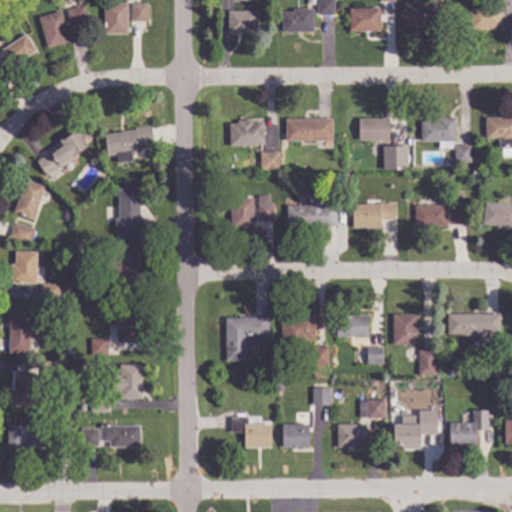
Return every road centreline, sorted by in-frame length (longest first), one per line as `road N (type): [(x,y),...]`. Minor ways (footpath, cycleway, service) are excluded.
road 1 (residential): [(511,73),(90,83),(39,102),(0,138)]
road 2 (residential): [(511,486),(0,492)]
road 3 (residential): [(180,0),(184,511)]
road 4 (residential): [(511,274),(183,269)]
